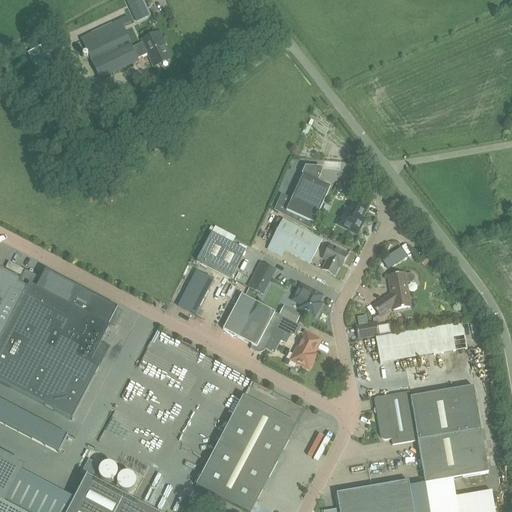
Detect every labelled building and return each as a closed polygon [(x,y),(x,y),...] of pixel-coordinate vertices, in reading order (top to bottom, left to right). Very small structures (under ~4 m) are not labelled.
[(141,0),(128,0),(126,1),(136,22),(149,16),(141,0)] [(128,17),(81,39),(99,79),(138,61),(137,59),(132,48),(123,28),(131,24),(128,17)] [(143,43),(132,48),(137,59),(148,54),(154,67),(170,60),(164,45),(165,44),(160,32),(142,40),(143,43)] [(63,82),(46,45),(28,53),(45,90),(63,82)] [(307,135),(311,127),(306,125),(303,132),(307,135)] [(312,229),(315,224),(332,187),(318,181),(322,173),(322,169),(307,168),(292,199),(282,194),(275,210),(312,229)] [(369,204),(357,197),(349,212),(346,210),(339,224),(357,234),(360,230),(361,229),(363,226),(363,224),(365,220),(362,218),(369,204)] [(283,220),(268,250),(282,257),(285,250),(311,264),(323,241),(283,220)] [(218,272),(232,245),(211,233),(197,261),(218,272)] [(349,255),(331,245),(324,259),(328,261),(323,270),(335,276),(339,267),(342,268),(349,255)] [(383,261),(388,269),(406,257),(401,249),(383,261)] [(233,265),(238,256),(231,253),(227,262),(233,265)] [(6,269),(23,277),(26,272),(9,263),(6,269)] [(250,288),(245,296),(257,303),(262,294),(263,295),(276,270),(262,263),(249,287),(250,288)] [(0,383),(72,421),(105,358),(96,354),(101,343),(110,327),(108,327),(118,309),(45,271),(35,290),(29,288),(30,286),(0,269),(0,383)] [(196,272),(178,307),(195,316),(214,281),(196,272)] [(411,307),(407,284),(412,283),(413,282),(414,281),(415,279),(415,278),(415,277),(414,275),(413,275),(412,274),(411,274),(409,274),(406,274),(405,274),(389,277),(392,294),(374,306),(382,317),(394,308),(394,310),(411,307)] [(299,309),(316,317),(323,304),(320,302),(323,296),(301,284),(292,301),(301,305),(299,309)] [(275,331),(279,324),(283,316),(280,315),(257,303),(245,296),(242,295),(224,330),(253,345),(251,349),(257,352),(258,353),(259,353),(261,353),(262,353),(263,352),(264,351),(265,351),(275,331)] [(301,315),(284,306),(280,315),(283,316),(297,324),(301,315)] [(297,324),(283,316),(279,324),(297,334),(301,326),(297,324)] [(379,335),(377,323),(357,327),(359,339),(379,335)] [(451,325),(431,328),(436,356),(444,355),(445,364),(457,362),(451,325)] [(286,344),(289,338),(276,331),(275,331),(266,349),(265,351),(274,356),(281,342),(286,344)] [(306,332),(291,361),(310,370),(317,355),(314,353),(321,340),(306,332)] [(182,511),(197,486),(244,397),(251,383),(162,336),(101,453),(143,475),(130,500),(154,511),(182,511)] [(291,371),(288,376),(295,380),(298,375),(291,371)] [(426,484),(489,473),(474,387),(412,398),(411,392),(375,399),(381,436),(382,438),(383,439),(384,440),(386,441),(387,441),(392,440),(393,446),(418,441),(426,484)] [(244,397),(197,486),(245,511),(251,511),(298,425),(244,397)] [(68,436),(0,400),(0,423),(59,454),(68,436)] [(290,400),(288,404),(299,410),(301,405),(290,400)] [(87,477),(91,479),(98,465),(88,460),(81,473),(87,477)] [(5,485),(61,511),(70,492),(14,466),(5,485)] [(0,511),(18,511),(0,502),(0,471),(1,469),(0,467),(0,511)] [(87,477),(68,511),(154,511),(130,500),(91,479),(87,477)] [(413,505),(409,482),(337,494),(340,509),(324,511),(323,511),(430,511),(429,502),(413,505)]
